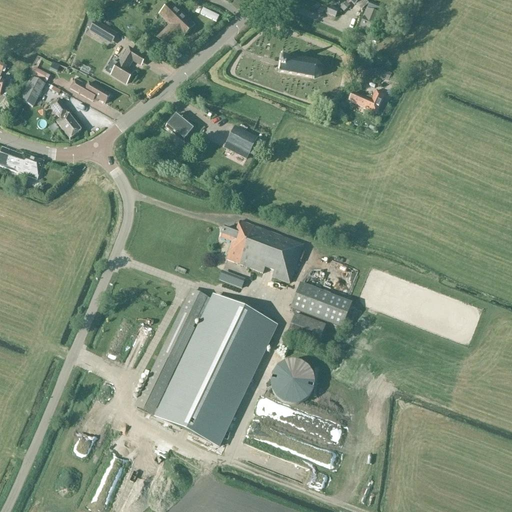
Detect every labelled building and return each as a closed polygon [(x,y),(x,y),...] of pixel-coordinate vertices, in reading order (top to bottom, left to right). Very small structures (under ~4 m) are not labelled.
[(348,0),(360,12),(368,5),(363,0),(348,0)] [(367,10),(379,15),(381,8),(369,3),(367,10)] [(161,16),(170,25),(156,40),(168,51),(193,27),(172,6),(161,16)] [(329,8),(326,15),(335,18),(338,12),(329,8)] [(381,17),(368,12),(360,29),(373,35),(381,17)] [(88,33),(111,46),(117,36),(94,23),(88,33)] [(123,57),(123,58),(112,76),(127,85),(134,74),(127,70),(131,63),(141,68),(146,59),(128,48),(123,57)] [(281,57),(278,73),(314,80),(321,77),(323,69),(317,64),(281,57)] [(45,75),(34,69),(30,76),(42,82),(45,75)] [(391,76),(376,69),(374,75),(388,82),(391,76)] [(45,86),(32,79),(20,102),(33,109),(45,86)] [(105,105),(110,96),(88,84),(87,87),(75,81),(70,90),(93,103),(95,100),(105,105)] [(385,96),(376,92),(373,99),(371,98),(367,99),(366,100),(353,94),(349,103),(376,115),(385,96)] [(70,141),(81,132),(67,115),(69,113),(59,101),(50,108),(60,120),(56,124),(70,141)] [(188,125),(177,116),(166,129),(177,138),(185,144),(196,131),(188,124),(188,125)] [(257,140),(235,129),(224,150),(246,161),(257,140)] [(43,164),(23,156),(22,157),(2,150),(0,155),(0,168),(37,181),(43,164)] [(224,229),(220,240),(231,245),(225,261),(263,275),(265,270),(274,273),(272,279),(289,285),(304,246),(240,222),(236,233),(224,229)] [(245,282),(222,273),(218,282),(242,291),(245,282)] [(352,305),(301,285),(291,310),(342,330),(352,305)] [(221,450),(279,328),(212,297),(210,301),(189,292),(133,409),(153,418),(199,321),(201,322),(155,418),(221,450)] [(326,327),(295,315),(286,338),(317,350),(326,327)] [(284,405),(292,407),(301,405),(308,401),(313,393),(315,385),(313,376),(309,369),(301,364),(293,362),(284,364),(277,369),(272,376),(270,385),(272,393),(276,400),(284,405)] [(87,418),(104,425),(120,389),(110,384),(101,403),(94,400),(87,418)] [(237,463),(320,489),(325,473),(242,447),(237,463)]
